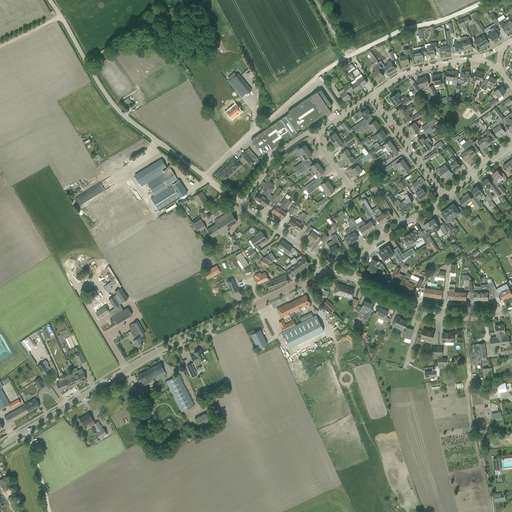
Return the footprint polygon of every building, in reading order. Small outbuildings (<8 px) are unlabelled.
[(505,18),(499,22),(506,33),(511,29),(508,22),(505,18)] [(476,24),(482,33),(485,31),(479,22),(476,24)] [(492,32),(488,34),(492,41),(499,37),(496,32),(499,30),(495,24),(489,27),(492,32)] [(440,43),(440,45),(441,48),(442,53),(446,52),(447,54),(451,53),(450,47),(453,47),(452,42),(451,38),(450,33),(449,31),(445,32),(446,36),(446,41),(440,43)] [(476,40),(477,43),(480,47),(485,44),(485,45),(489,43),(484,35),(476,40)] [(462,40),(461,40),(465,50),(472,48),(469,38),(466,39),(466,37),(462,38),(461,38),(462,40)] [(465,50),(461,40),(454,42),(457,53),(465,50)] [(430,44),(431,48),(426,48),(428,57),(435,56),(434,50),(438,49),(436,43),(430,44)] [(413,51),(414,56),(415,61),(424,59),(423,55),(427,55),(425,48),(425,46),(420,47),(421,50),(413,51)] [(408,57),(412,56),(410,49),(403,50),(404,56),(400,57),(402,65),(409,63),(408,57)] [(371,59),(373,62),(374,63),(377,61),(371,52),(368,53),(372,59),(371,59)] [(378,62),(379,64),(383,69),(385,67),(389,74),(396,69),(391,61),(387,63),(388,65),(385,67),(381,60),(378,62)] [(383,69),(379,64),(373,68),(375,72),(372,74),(377,80),(380,78),(383,76),(380,71),(383,69)] [(460,84),(463,84),(464,80),(468,81),(470,72),(465,71),(465,70),(462,69),(460,84)] [(469,81),(475,82),(476,79),(482,81),(484,73),(476,70),(475,74),(471,73),(469,81)] [(446,76),(446,80),(453,81),(453,83),(457,83),(458,77),(458,72),(453,71),(453,72),(447,71),(446,76)] [(234,72),(228,77),(231,80),(228,81),(236,91),(238,89),(243,95),(246,93),(247,94),(251,90),(238,74),(236,75),(234,72)] [(433,80),(434,85),(439,84),(439,87),(445,87),(444,78),(441,79),(440,74),(432,75),(433,80)] [(356,80),(357,81),(361,87),(367,83),(362,76),(356,80)] [(417,80),(419,84),(420,88),(429,85),(426,76),(417,80)] [(480,87),(486,91),(488,88),(491,89),(493,86),(493,87),(497,80),(490,77),(487,82),(484,80),(480,87)] [(357,81),(351,85),(354,90),(356,92),(362,88),(361,87),(357,81)] [(343,87),(346,90),(348,94),(354,90),(351,85),(349,83),(343,87)] [(506,92),(502,86),(494,92),(498,98),(506,92)] [(265,153),(261,148),(268,144),(272,149),(300,130),(301,131),(302,130),(326,113),(328,114),(331,112),(328,108),(332,105),(321,89),(288,111),(289,113),(251,139),(262,155),(265,153)] [(348,94),(346,90),(340,95),(344,101),(351,97),(348,94)] [(389,99),(394,105),(401,100),(399,97),(401,96),(398,92),(389,99)] [(128,98),(122,102),(126,108),(132,103),(128,98)] [(509,98),(503,103),(505,106),(511,101),(509,98)] [(489,103),(491,107),(498,102),(496,99),(489,103)] [(399,113),(401,117),(411,110),(411,109),(414,107),(411,104),(404,109),(402,107),(396,111),(398,114),(399,113)] [(236,105),(228,112),(233,118),(241,111),(236,105)] [(466,107),(462,116),(470,120),(474,111),(466,107)] [(493,110),(499,118),(504,125),(508,122),(511,127),(511,115),(511,113),(507,116),(504,118),(496,108),(493,110)] [(360,111),(352,116),(356,121),(362,117),(365,120),(367,118),(371,115),(367,109),(361,113),(360,111)] [(411,110),(401,117),(403,120),(403,121),(404,123),(411,119),(408,115),(413,112),(411,110)] [(411,118),(414,121),(420,116),(423,114),(421,111),(411,118)] [(506,133),(501,127),(504,125),(499,118),(496,120),(497,122),(496,123),(495,123),(491,126),(492,127),(493,129),(499,137),(506,133)] [(422,127),(424,131),(430,127),(430,126),(437,121),(436,119),(435,120),(434,119),(422,127)] [(359,127),(357,128),(361,133),(365,130),(369,127),(373,131),(375,129),(379,126),(375,120),(370,124),(367,121),(365,123),(362,125),(359,127)] [(341,124),(344,128),(347,132),(350,129),(348,125),(345,121),(341,124)] [(420,129),(417,126),(420,124),(417,121),(415,123),(415,122),(408,127),(413,134),(420,129)] [(487,134),(482,138),(488,146),(490,144),(490,143),(493,141),(490,138),(494,136),(488,129),(485,131),(487,134)] [(377,138),(380,141),(386,136),(382,130),(375,135),(372,137),(374,140),(377,138)] [(328,137),(332,142),(339,138),(339,137),(343,134),(341,132),(337,135),(335,132),(332,134),(332,135),(328,137)] [(344,141),(347,144),(352,141),(352,140),(355,138),(353,135),(344,141)] [(418,140),(422,146),(430,140),(426,135),(418,140)] [(344,141),(341,136),(339,138),(332,142),(336,147),(339,145),(340,145),(343,143),(342,143),(344,141)] [(488,146),(482,138),(478,142),(483,149),(486,146),(487,147),(488,146)] [(462,145),(466,151),(472,158),(474,157),(473,156),(476,154),(473,150),(476,147),(470,139),(462,145)] [(385,147),(388,151),(394,147),(389,140),(383,145),(384,145),(380,147),(382,150),(385,147)] [(430,140),(422,146),(426,152),(432,148),(430,145),(432,143),(430,140)] [(440,141),(434,146),(436,149),(443,145),(440,141)] [(301,154),(302,155),(308,150),(305,145),(301,147),(299,148),(297,145),(287,152),(289,155),(297,149),(300,152),(297,154),(299,156),(301,154)] [(394,147),(388,151),(390,154),(387,156),(389,159),(392,157),(398,153),(394,147)] [(340,154),(344,159),(354,151),(352,148),(348,151),(346,148),(343,150),(344,151),(340,154)] [(367,153),(370,156),(370,157),(373,155),(373,153),(376,151),(374,148),(367,153)] [(248,149),(245,151),(255,162),(256,163),(259,161),(257,159),(258,159),(248,149)] [(436,149),(426,156),(429,160),(439,153),(436,149)] [(308,150),(302,155),(306,160),(309,158),(308,157),(312,155),(308,150)] [(255,162),(245,151),(241,155),(251,166),(255,162)] [(354,151),(344,159),(347,164),(351,161),(351,162),(354,160),(352,156),(356,153),(354,151)] [(472,158),(466,151),(461,155),(466,161),(469,159),(470,160),(472,158)] [(355,159),(357,161),(368,154),(367,152),(361,156),(361,155),(355,159)] [(368,154),(357,161),(355,163),(357,165),(351,169),(355,175),(361,171),(359,167),(361,166),(360,164),(365,160),(365,161),(370,157),(368,154)] [(450,159),(453,163),(450,165),(455,172),(461,167),(453,157),(450,159)] [(229,162),(230,163),(218,174),(224,180),(231,173),(232,174),(237,169),(236,169),(240,165),(234,158),(229,162)] [(398,166),(400,169),(406,165),(402,159),(399,161),(397,159),(391,163),(393,167),(394,168),(395,168),(395,167),(398,166)] [(148,172),(150,175),(164,167),(160,160),(145,169),(147,173),(148,172)] [(296,166),(299,169),(306,164),(304,160),(296,166)] [(377,166),(379,169),(386,164),(383,161),(377,166)] [(309,171),(311,174),(320,167),(317,162),(313,164),(310,166),(312,169),(309,171)] [(511,168),(511,167),(508,162),(503,166),(509,175),(511,173),(510,170),(511,168)] [(306,164),(299,169),(301,173),(309,167),(306,164)] [(382,170),(383,172),(392,167),(390,164),(382,170)] [(452,174),(445,164),(437,170),(444,180),(452,174)] [(406,165),(400,169),(404,175),(410,170),(406,165)] [(320,167),(311,174),(312,176),(315,174),(318,177),(321,175),(320,175),(324,172),(320,167)] [(178,181),(170,169),(147,184),(153,193),(165,185),(167,188),(151,198),(158,211),(180,198),(171,185),(178,181)] [(491,175),(497,182),(503,177),(504,179),(506,177),(503,173),(501,174),(498,170),(491,175)] [(484,180),(481,182),(482,182),(481,183),(484,187),(487,190),(487,191),(488,190),(492,187),(498,196),(502,194),(497,188),(492,182),(491,183),(490,182),(487,178),(484,180)] [(302,186),(301,187),(304,192),(306,190),(311,186),(314,184),(317,182),(315,179),(309,183),(303,187),(302,186)] [(320,184),(324,190),(331,185),(327,180),(324,183),(323,182),(320,184)] [(256,202),(259,204),(267,192),(268,192),(274,184),(270,181),(263,189),(265,190),(261,195),(258,193),(254,199),(256,200),(256,202)] [(412,185),(415,189),(417,188),(419,190),(415,193),(419,199),(426,194),(420,186),(421,185),(417,181),(412,185)] [(83,202),(104,192),(100,184),(79,194),(83,202)] [(311,186),(306,190),(308,194),(317,188),(314,184),(311,186)] [(506,191),(501,184),(497,187),(502,194),(506,191)] [(324,190),(320,192),(322,195),(326,192),(328,196),(331,194),(331,193),(334,190),(331,185),(324,190)] [(479,194),(481,197),(484,195),(477,186),(471,190),(476,197),(479,194)] [(275,200),(279,195),(282,190),(279,188),(271,199),(274,201),(275,200)] [(405,195),(401,197),(407,207),(412,203),(408,197),(410,197),(407,193),(405,190),(403,192),(405,195)] [(190,199),(192,202),(196,200),(199,205),(207,200),(201,192),(197,194),(190,199)] [(267,192),(259,204),(262,206),(263,205),(265,207),(270,201),(267,199),(270,194),(268,192),(267,192)] [(407,207),(401,197),(395,201),(389,193),(386,196),(391,204),(393,208),(398,205),(401,210),(407,207)] [(464,197),(460,201),(464,206),(471,201),(477,209),(482,205),(475,196),(472,198),(468,193),(464,196),(464,197)] [(490,199),(487,195),(484,197),(491,207),(494,205),(490,199)] [(317,203),(320,206),(329,200),(326,196),(317,203)] [(274,207),(271,211),(277,215),(282,208),(288,200),(284,197),(283,199),(279,205),(280,205),(278,207),(275,205),(274,207)] [(188,201),(186,198),(179,202),(183,209),(187,206),(185,203),(188,201)] [(282,208),(277,215),(282,219),(285,215),(287,213),(284,211),(285,210),(290,202),(288,200),(282,208)] [(362,201),(364,205),(371,215),(373,213),(367,203),(366,202),(365,202),(364,200),(362,201)] [(287,212),(291,214),(296,206),(293,204),(287,212)] [(448,208),(447,209),(455,218),(458,216),(457,215),(460,213),(457,209),(458,208),(456,206),(455,206),(453,204),(451,206),(450,206),(449,207),(448,208)] [(296,206),(291,214),(293,216),(299,207),(297,205),(296,206)] [(371,215),(364,205),(362,207),(368,217),(371,215)] [(455,218),(447,209),(446,209),(444,211),(444,212),(442,213),(443,215),(442,216),(447,221),(448,222),(450,220),(451,221),(455,218)] [(382,214),(379,210),(375,212),(376,214),(374,215),(380,224),(386,220),(382,214)] [(388,210),(382,214),(386,220),(392,216),(388,210)] [(207,229),(209,234),(212,237),(237,222),(230,211),(217,219),(218,222),(207,229)] [(460,214),(465,220),(468,218),(464,211),(460,214)] [(304,225),(305,224),(303,222),(307,216),(303,213),(302,216),(299,220),(294,227),(299,231),(302,227),(304,225)] [(288,223),(294,227),(299,220),(302,216),(299,214),(295,219),(292,217),(288,223)] [(193,224),(198,233),(206,228),(200,219),(193,224)] [(434,219),(428,222),(435,232),(437,230),(440,228),(439,226),(434,219)] [(353,226),(350,220),(347,221),(350,225),(348,226),(350,229),(345,232),(348,236),(344,238),(347,244),(348,244),(349,245),(351,243),(351,242),(358,238),(355,234),(357,232),(354,227),(353,226)] [(365,225),(365,224),(362,220),(358,223),(359,223),(356,225),(363,235),(369,231),(365,225)] [(371,221),(365,224),(365,225),(369,231),(375,227),(371,221)] [(435,232),(428,222),(423,226),(429,235),(431,234),(435,232)] [(444,234),(448,232),(443,224),(439,226),(440,228),(444,234)] [(454,234),(452,231),(453,230),(449,224),(446,226),(452,235),(454,234)] [(307,237),(314,242),(318,236),(311,231),(313,229),(310,227),(306,233),(309,235),(307,237)] [(262,232),(261,232),(260,231),(258,233),(258,234),(250,240),(255,248),(267,239),(262,232)] [(416,240),(419,237),(415,231),(412,233),(411,232),(407,235),(408,236),(403,238),(405,242),(401,244),(405,249),(409,247),(408,245),(412,242),(412,243),(417,241),(416,240)] [(320,239),(325,242),(329,237),(324,234),(320,239)] [(429,244),(429,243),(432,242),(433,242),(430,238),(429,239),(427,234),(424,236),(429,244)] [(341,245),(336,238),(326,244),(332,254),(339,250),(337,247),(341,245)] [(277,246),(275,249),(283,254),(285,252),(287,254),(292,247),(282,240),(277,246)] [(432,242),(429,243),(434,252),(438,249),(433,242),(432,242)] [(486,244),(480,248),(482,252),(489,247),(486,244)] [(388,246),(383,249),(389,257),(394,254),(388,246)] [(244,252),(249,259),(256,253),(253,248),(248,252),(246,249),(244,251),(244,252)] [(383,249),(378,252),(384,260),(389,257),(383,249)] [(404,257),(405,258),(413,253),(410,249),(403,254),(404,257)] [(401,252),(395,256),(399,263),(405,259),(405,258),(404,257),(401,252)] [(273,261),(268,255),(263,258),(271,263),(271,262),(273,261)] [(300,271),(310,263),(304,256),(297,261),(294,257),(292,259),(300,271)] [(229,260),(229,261),(230,264),(232,268),(234,268),(237,266),(238,266),(236,261),(234,258),(229,260)] [(300,271),(292,259),(289,261),(292,265),(286,270),(291,278),(300,271)] [(370,263),(367,270),(375,273),(378,267),(376,266),(378,262),(372,259),(370,263)] [(501,265),(508,282),(511,279),(511,278),(506,263),(501,265)] [(207,280),(220,273),(216,265),(203,272),(207,280)] [(392,275),(397,277),(401,268),(396,266),(392,275)] [(260,273),(254,275),(255,278),(258,284),(265,281),(269,291),(289,281),(285,274),(270,281),(269,278),(268,279),(265,272),(260,274),(260,273)] [(406,288),(410,278),(411,275),(411,274),(407,273),(405,277),(402,276),(402,275),(400,274),(398,277),(400,278),(400,279),(402,279),(399,285),(406,288)] [(410,278),(406,288),(412,291),(415,285),(416,285),(416,286),(420,288),(423,280),(411,275),(410,278)] [(226,281),(233,295),(239,292),(232,278),(226,281)] [(474,300),(481,300),(481,289),(473,289),(473,281),(470,281),(470,292),(474,292),(474,300)] [(492,282),(488,284),(492,293),(497,291),(492,282)] [(337,283),(334,294),(342,296),(342,295),(351,298),(354,289),(346,286),(337,283)] [(481,289),(481,300),(488,300),(488,292),(489,292),(490,294),(492,293),(488,284),(486,285),(487,288),(486,289),(481,289)] [(503,286),(504,288),(499,291),(498,292),(499,294),(502,300),(508,297),(508,298),(511,296),(511,294),(507,284),(503,286)] [(120,287),(115,291),(122,302),(128,299),(120,287)] [(287,304),(276,309),(281,318),(288,315),(290,316),(294,314),(293,312),(302,308),(301,307),(304,305),(305,307),(310,304),(306,295),(287,304)] [(113,296),(108,300),(114,308),(119,305),(113,296)] [(351,306),(355,308),(359,301),(354,299),(351,306)] [(322,304),(331,312),(335,308),(326,300),(322,304)] [(365,313),(362,319),(367,321),(372,310),(370,308),(372,304),(371,304),(371,303),(369,302),(368,302),(367,302),(364,301),(360,310),(365,313)] [(101,309),(100,310),(96,313),(99,318),(109,312),(103,304),(99,306),(101,309)] [(377,311),(375,314),(373,313),(371,317),(377,319),(378,317),(384,320),(388,312),(378,307),(377,310),(376,311),(377,311)] [(112,318),(116,325),(132,315),(128,308),(112,318)] [(323,330),(316,315),(307,319),(315,335),(323,330)] [(400,319),(400,318),(397,316),(392,326),(402,330),(406,322),(400,319)] [(315,335),(307,319),(299,324),(307,339),(315,335)] [(278,322),(283,331),(295,324),(293,321),(285,325),(282,320),(278,322)] [(133,340),(137,347),(143,344),(141,341),(142,340),(140,336),(145,333),(137,321),(129,326),(132,331),(130,331),(133,335),(135,339),(133,340)] [(375,328),(383,333),(387,324),(383,322),(381,326),(377,324),(375,328)] [(299,324),(291,328),(298,343),(307,339),(299,324)] [(496,337),(490,338),(491,347),(510,345),(509,335),(505,336),(505,332),(504,325),(495,326),(496,334),(496,337)] [(291,328),(282,332),(290,347),(298,343),(291,328)] [(406,328),(405,332),(404,332),(402,338),(410,340),(413,330),(406,328)] [(421,338),(432,341),(433,336),(435,331),(431,330),(431,331),(423,329),(422,334),(421,338)] [(251,334),(253,339),(258,349),(267,345),(260,330),(258,331),(257,331),(251,334)] [(442,342),(454,342),(454,333),(442,332),(442,342)] [(28,336),(21,341),(29,351),(35,346),(28,336)] [(476,358),(486,357),(484,343),(474,344),(476,358)] [(438,347),(438,355),(438,368),(442,368),(442,364),(446,364),(446,358),(442,358),(442,347),(438,347)] [(201,361),(205,360),(200,349),(199,350),(199,349),(196,350),(197,351),(194,352),(195,355),(191,357),(194,363),(196,362),(197,364),(201,362),(201,361)] [(74,354),(79,364),(85,361),(80,351),(74,354)] [(50,373),(45,366),(48,363),(46,360),(37,366),(45,376),(50,373)] [(151,368),(138,375),(140,380),(142,384),(165,372),(163,370),(164,370),(162,368),(160,363),(151,368)] [(493,367),(483,368),(483,378),(493,378),(493,367)] [(425,372),(425,378),(436,376),(435,368),(432,369),(432,371),(425,372)] [(77,383),(86,379),(82,369),(63,377),(64,380),(56,383),(60,391),(68,387),(68,388),(77,384),(77,383)] [(166,382),(181,412),(194,405),(178,375),(166,382)] [(45,386),(39,378),(34,381),(40,389),(45,386)] [(0,388),(3,386),(0,381),(0,408),(9,404),(0,388)] [(487,386),(488,394),(496,393),(495,384),(487,386)] [(136,385),(132,388),(136,396),(143,393),(146,391),(144,387),(141,389),(139,390),(136,385)] [(4,416),(6,419),(8,424),(40,406),(35,398),(24,404),(25,405),(4,416)] [(9,404),(11,408),(20,403),(18,399),(9,404)] [(80,419),(80,420),(84,426),(93,421),(89,413),(80,419)] [(211,418),(209,414),(207,415),(206,413),(195,419),(200,429),(211,424),(209,419),(211,418)] [(93,424),(97,432),(96,433),(99,439),(107,434),(103,428),(102,429),(98,421),(93,424)] [(493,459),(494,470),(501,469),(500,458),(493,459)] [(5,477),(0,480),(0,484),(4,491),(11,487),(5,477)] [(13,495),(8,499),(11,504),(16,501),(13,495)]
